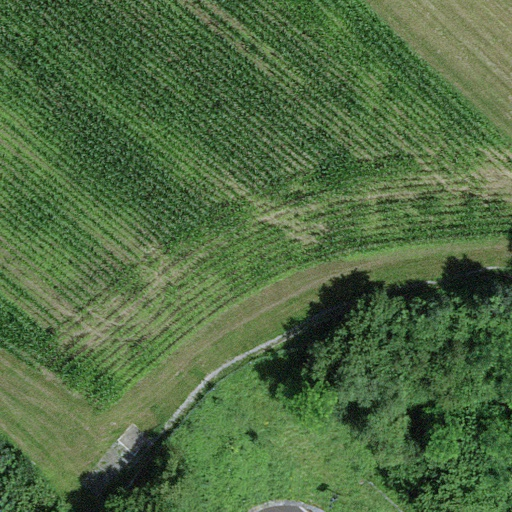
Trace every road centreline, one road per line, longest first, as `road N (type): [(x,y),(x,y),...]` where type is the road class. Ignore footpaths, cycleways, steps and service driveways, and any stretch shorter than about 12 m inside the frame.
road 1 (motorway): [(243,511),(0,294)]
road 2 (motorway): [(0,429),(91,511)]
